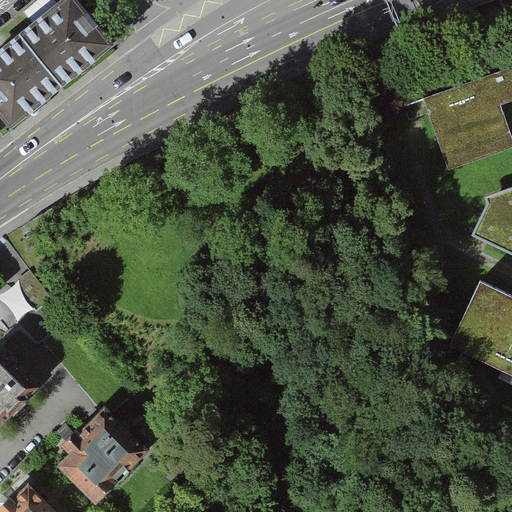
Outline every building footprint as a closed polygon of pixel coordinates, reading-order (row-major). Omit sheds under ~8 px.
[(68,0),(59,0),(0,50),(0,113),(14,130),(110,49),(68,0)] [(511,67),(423,99),(449,171),(511,149),(511,136),(501,106),(511,102),(511,67)] [(511,183),(486,192),(489,200),(473,233),(511,251),(511,183)] [(21,319),(38,305),(19,280),(2,293),(21,319)] [(511,375),(511,296),(481,281),(449,345),(511,375)] [(0,350),(0,425),(38,389),(0,350)] [(104,414),(55,465),(96,505),(146,453),(104,414)] [(54,511),(30,487),(4,511),(54,511)]
